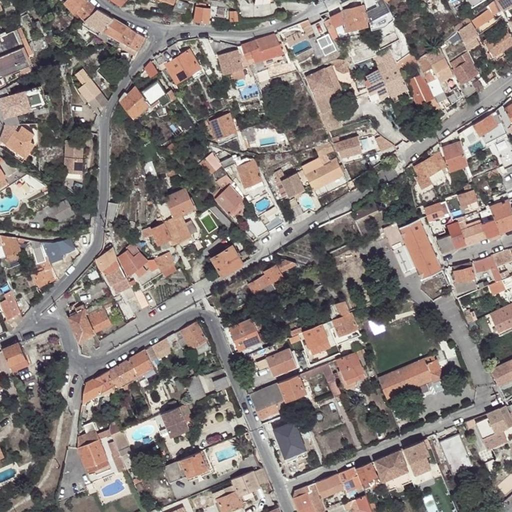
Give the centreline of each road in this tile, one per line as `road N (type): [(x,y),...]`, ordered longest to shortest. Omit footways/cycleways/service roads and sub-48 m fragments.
road 1 (residential): [(390,171),(82,367)]
road 2 (residential): [(36,324),(34,312),(99,241),(112,102),(161,32)]
road 3 (residential): [(281,490),(207,314),(190,313),(101,365),(82,367)]
road 4 (residential): [(281,490),(474,410),(482,385)]
road 5 (residential): [(161,32),(261,32),(331,0)]
road 6 (residential): [(511,78),(408,157)]
